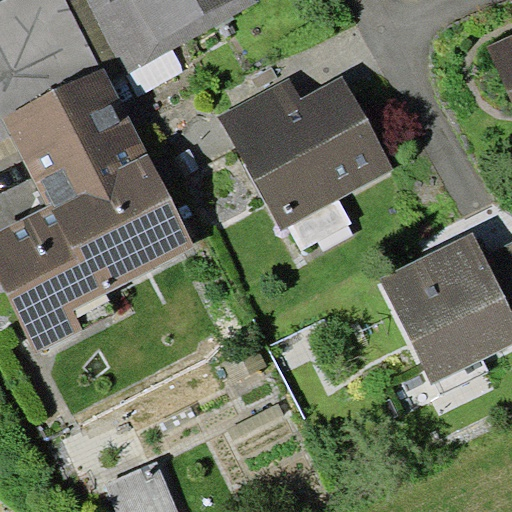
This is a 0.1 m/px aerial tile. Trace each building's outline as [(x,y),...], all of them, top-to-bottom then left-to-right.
[(0,142),(12,137),(47,206),(0,230),(0,280),(37,354),(84,331),(73,310),(197,247),(149,151),(147,152),(111,82),(104,67),(101,69),(66,0),(6,0),(0,3),(0,142)] [(126,74),(86,0),(66,0),(101,69),(104,67),(111,82),(126,74)] [(86,0),(126,74),(165,53),(137,0),(86,0)] [(137,0),(165,53),(173,49),(260,3),(258,0),(137,0)] [(511,32),(487,44),(511,101),(511,32)] [(185,71),(173,49),(165,53),(126,74),(139,96),(185,71)] [(290,79),(220,117),(282,230),(289,226),(339,199),(394,169),(343,75),(300,98),(290,79)] [(352,223),(339,199),(289,226),(302,250),(352,223)] [(474,232),(380,276),(431,384),(511,345),(511,310),(485,255),(474,232)] [(511,242),(485,255),(511,310),(511,242)] [(178,511),(157,461),(105,483),(117,511),(178,511)]
